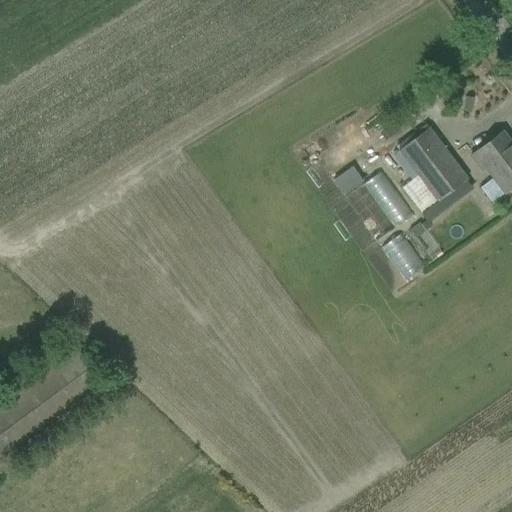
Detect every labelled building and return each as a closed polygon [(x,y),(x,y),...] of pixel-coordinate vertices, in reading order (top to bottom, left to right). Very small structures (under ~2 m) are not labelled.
[(401,188),(420,215),(466,180),(428,129),(398,151),(417,177),(401,188)] [(503,194),(511,187),(511,145),(502,132),(486,145),(469,157),(480,171),(484,168),(503,194)] [(351,167),(332,181),(336,187),(356,173),(351,167)] [(304,192),(317,204),(327,193),(314,181),(304,192)] [(393,219),(372,234),(397,269),(418,254),(393,219)] [(0,473),(111,392),(72,339),(0,391),(0,473)]
